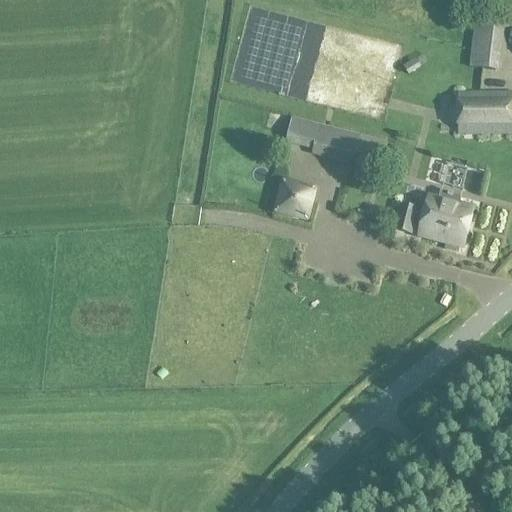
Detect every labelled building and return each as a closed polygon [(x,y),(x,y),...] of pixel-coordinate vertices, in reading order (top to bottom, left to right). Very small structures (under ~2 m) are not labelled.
[(500,20),(470,21),(471,68),(501,67),(500,20)] [(511,92),(458,94),(458,137),(511,136),(511,92)] [(353,153),(356,128),(314,122),(310,146),(353,153)] [(408,160),(424,164),(428,151),(412,147),(408,160)] [(429,199),(425,215),(417,213),(417,211),(401,207),(395,231),(411,235),(414,224),(422,226),(419,237),(449,245),(448,251),(458,253),(460,248),(463,249),(473,210),(429,199)]
